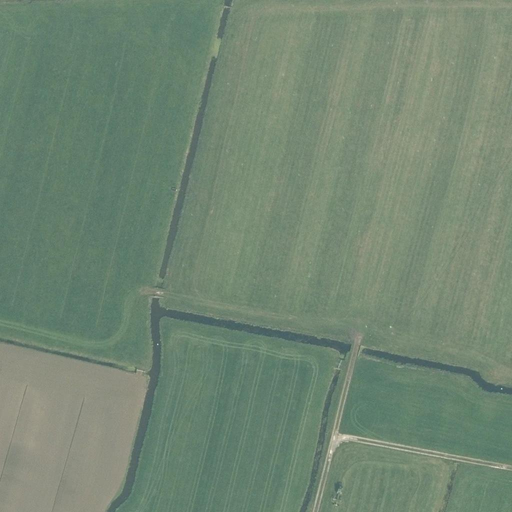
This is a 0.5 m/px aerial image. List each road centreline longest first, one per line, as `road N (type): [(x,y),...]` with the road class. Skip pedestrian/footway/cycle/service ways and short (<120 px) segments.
road 1 (track): [(358,332),(314,511)]
road 2 (track): [(511,469),(333,437)]
